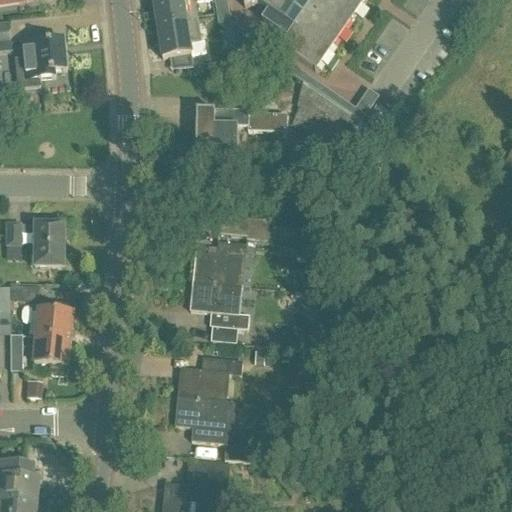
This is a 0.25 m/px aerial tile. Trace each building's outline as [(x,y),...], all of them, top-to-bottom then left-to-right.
[(0,0),(0,11),(38,5),(37,0),(0,0)] [(154,6),(158,31),(199,24),(195,0),(197,0),(178,0),(179,2),(154,6)] [(263,58),(304,86),(362,125),(380,100),(370,93),(357,112),(317,85),(232,26),(227,0),(214,0),(219,27),(234,38),(263,58)] [(281,50),(317,75),(368,3),(363,0),(243,0),(245,10),(252,9),(258,7),(269,15),(262,24),(287,41),(281,50)] [(158,31),(163,63),(192,58),(192,60),(207,58),(205,45),(202,45),(199,24),(158,31)] [(9,26),(0,26),(0,48),(11,48),(10,30),(9,26)] [(263,58),(234,38),(235,53),(232,53),(233,68),(257,66),(263,58)] [(16,63),(19,94),(43,92),(42,83),(58,81),(57,75),(68,74),(65,44),(22,48),(23,62),(16,63)] [(248,98),(278,98),(278,73),(248,73),(248,98)] [(362,125),(304,86),(299,111),(292,129),(344,148),(349,151),(364,126),(362,125)] [(224,158),(238,159),(238,131),(249,132),(248,136),(287,137),(288,120),(250,118),(250,115),(197,114),(196,153),(224,153),(224,158)] [(374,135),(384,144),(401,125),(392,116),(374,135)] [(247,246),(274,247),(274,244),(288,245),(309,247),(310,237),(376,240),(376,229),(349,228),(349,232),(329,231),(324,230),(324,229),(308,228),(287,227),(282,226),(275,226),(275,225),(220,224),(220,241),(247,241),(247,246)] [(6,251),(22,251),(23,242),(28,242),(28,229),(23,228),(23,227),(6,227),(6,251)] [(35,272),(66,273),(66,228),(35,227),(35,272)] [(193,286),(243,291),(245,262),(247,249),(218,246),(217,259),(196,257),(193,286)] [(238,335),(249,335),(251,320),(240,319),(243,291),(193,286),(190,315),(212,317),(210,331),(238,333),(238,335)] [(0,381),(1,381),(1,345),(0,344),(0,339),(11,340),(12,312),(11,312),(11,304),(11,291),(0,291),(0,381)] [(11,291),(11,304),(39,304),(39,292),(11,291)] [(36,340),(72,343),(74,319),(77,319),(78,309),(56,307),(55,315),(39,314),(36,340)] [(339,314),(338,329),(354,330),(356,316),(339,314)] [(23,339),(11,340),(11,376),(23,376),(23,339)] [(49,378),(68,380),(69,371),(72,343),(36,340),(34,368),(50,369),(49,378)] [(181,373),(178,402),(227,407),(230,379),(241,380),(243,365),(203,362),(202,375),(181,373)] [(33,403),(51,402),(50,385),(32,386),(33,403)] [(232,467),(253,468),(254,453),(241,436),(235,430),(234,428),(236,408),(227,407),(178,402),(175,431),(196,433),(195,446),(227,449),(225,466),(232,467)] [(226,511),(231,468),(190,463),(187,490),(165,488),(162,511),(226,511)] [(1,504),(39,508),(41,483),(24,481),(26,470),(0,466),(0,505),(1,505),(1,504)]
